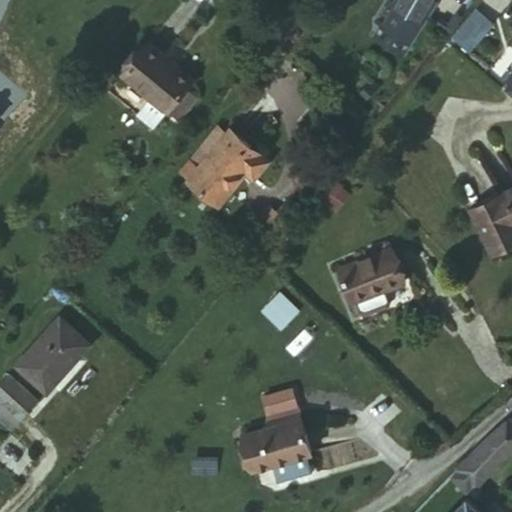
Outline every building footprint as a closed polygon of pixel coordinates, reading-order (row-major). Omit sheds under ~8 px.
[(393,9),(415,21),(427,0),(399,0),(398,2),(395,0),(391,0),(388,6),(393,9)] [(469,47),(492,16),(474,2),(451,34),(469,47)] [(404,39),(415,21),(393,9),(383,28),(404,39)] [(155,125),(169,108),(185,90),(193,81),(173,61),(150,40),(125,70),(154,95),(139,111),(155,125)] [(511,67),(501,83),(511,92),(511,67)] [(185,90),(169,108),(180,117),(195,99),(185,90)] [(183,190),(212,210),(235,174),(243,179),(257,158),(219,134),(183,190)] [(173,183),(183,190),(215,140),(206,135),(173,183)] [(301,193),(309,184),(315,178),(306,169),(300,175),(298,173),(289,182),(292,185),(301,193)] [(511,180),(503,185),(468,200),(486,240),(511,229),(511,180)] [(254,219),(268,229),(279,214),(301,193),(292,185),(283,193),(286,196),(271,211),(264,206),(254,219)] [(511,237),(511,229),(486,240),(489,247),(511,237)] [(379,292),(398,285),(387,253),(337,270),(348,302),(350,301),(379,292)] [(280,326),(299,306),(279,288),(261,308),(280,326)] [(379,292),(350,301),(353,312),(358,314),(380,307),(382,302),(379,292)] [(87,349),(56,322),(21,361),(51,388),(87,349)] [(51,388),(21,361),(13,371),(43,398),(51,388)] [(0,446),(1,447),(30,413),(33,410),(3,382),(0,384),(0,446)] [(262,397),(266,409),(292,402),(289,390),(262,397)] [(244,471),(307,453),(297,419),(235,436),(244,471)] [(496,434),(463,468),(463,469),(477,483),(479,485),(511,452),(511,425),(509,423),(496,434)] [(477,483),(463,469),(456,476),(469,490),(477,483)] [(480,511),(471,503),(461,511),(480,511)]
